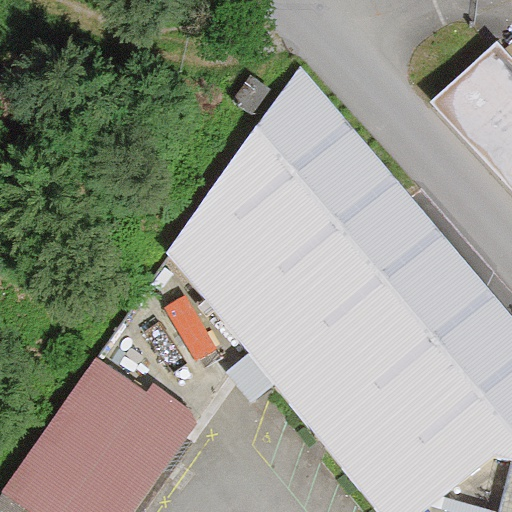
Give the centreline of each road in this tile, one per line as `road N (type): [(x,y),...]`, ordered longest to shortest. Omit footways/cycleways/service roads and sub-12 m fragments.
road 1 (unclassified): [(302,0),(511,238)]
road 2 (track): [(46,0),(138,52),(183,62),(286,59),(332,36)]
